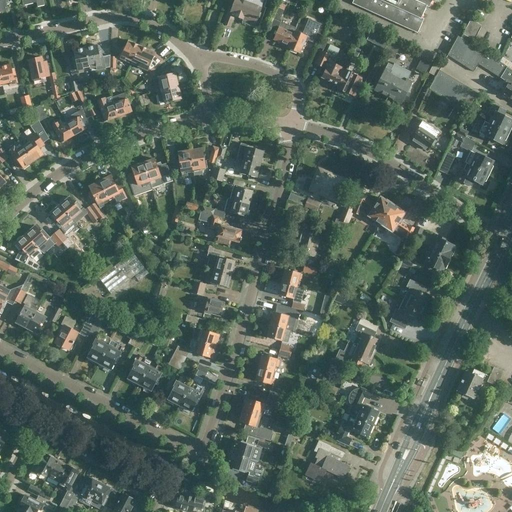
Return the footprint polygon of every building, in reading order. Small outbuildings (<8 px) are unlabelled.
[(234,16),(243,19),(242,22),(254,27),(255,22),(256,23),(258,17),(259,18),(261,13),(260,12),(263,6),(261,6),(263,0),(235,0),(231,10),(229,9),(224,24),(230,27),(234,16)] [(432,0),(353,0),(352,4),(417,33),(423,19),(421,18),(426,7),(429,8),(432,0)] [(270,27),(277,30),(273,40),(288,46),(294,32),(296,28),(281,22),(280,19),(286,6),(280,3),(270,27)] [(301,35),(294,32),(288,46),(287,49),(299,54),(304,41),(307,42),(307,41),(313,43),(313,42),(317,33),(322,35),(326,27),(320,24),(308,19),(303,31),(301,35)] [(481,26),(470,20),(463,35),(473,40),(481,26)] [(452,58),(463,40),(458,36),(447,55),(452,58)] [(463,40),(452,58),(457,62),(469,43),(463,40)] [(123,47),(118,58),(125,61),(126,59),(132,61),(139,46),(128,42),(125,48),(123,47)] [(389,43),(388,42),(382,53),(394,59),(399,48),(400,47),(389,43)] [(469,43),(457,62),(462,65),(474,47),(469,43)] [(330,44),(326,51),(335,56),(339,48),(330,44)] [(97,45),(85,48),(89,66),(96,64),(97,67),(102,66),(100,58),(102,57),(101,52),(98,52),(97,45)] [(138,64),(137,67),(137,68),(147,72),(151,73),(153,71),(164,62),(156,54),(156,53),(150,51),(139,46),(132,61),(138,64)] [(474,47),(462,65),(468,68),(480,50),(474,47)] [(89,66),(85,48),(73,50),(75,58),(68,59),(72,75),(84,72),(83,67),(89,66)] [(350,61),(355,63),(360,52),(355,50),(350,61)] [(480,50),(468,68),(474,72),(478,64),(485,54),(480,50)] [(321,78),(335,84),(338,86),(345,71),(342,69),(343,68),(335,64),(337,59),(320,51),(314,64),(325,69),(321,78)] [(483,67),(490,57),(485,54),(478,64),(483,67)] [(58,90),(54,74),(50,75),(47,63),(43,64),(42,57),(29,60),(33,80),(47,77),(49,76),(52,92),(58,90)] [(487,70),(494,59),(490,57),(483,67),(487,70)] [(429,74),(433,65),(421,58),(415,70),(427,76),(429,74)] [(491,72),(498,62),(494,59),(487,70),(491,72)] [(511,70),(508,68),(498,62),(491,72),(498,77),(507,82),(504,85),(507,87),(503,94),(511,99),(511,70)] [(401,104),(404,106),(410,94),(407,93),(415,77),(410,74),(410,73),(394,64),(393,66),(388,63),(380,79),(377,77),(371,89),(374,90),(401,104)] [(441,68),(433,64),(429,74),(435,77),(441,68)] [(10,65),(0,67),(0,72),(3,84),(9,83),(10,86),(18,84),(15,71),(12,71),(10,65)] [(346,69),(345,71),(338,86),(336,90),(347,95),(347,94),(354,97),(363,78),(356,75),(357,75),(346,69)] [(144,79),(148,84),(157,76),(153,71),(151,73),(144,79)] [(434,92),(444,74),(439,71),(435,77),(436,77),(429,89),(434,92)] [(158,78),(161,91),(178,86),(175,73),(171,74),(170,72),(160,74),(161,77),(158,78)] [(438,95),(449,76),(444,74),(434,92),(438,95)] [(443,97),(454,79),(449,76),(438,95),(443,97)] [(448,100),(458,82),(454,79),(443,97),(448,100)] [(77,81),(70,83),(73,94),(80,91),(85,90),(84,84),(78,85),(77,81)] [(452,103),(463,85),(458,82),(448,100),(452,103)] [(457,106),(468,88),(463,85),(452,103),(457,106)] [(178,86),(161,91),(157,92),(158,95),(157,95),(159,103),(163,102),(164,103),(174,101),(174,102),(179,101),(179,99),(182,99),(178,86)] [(462,109),(473,91),(468,88),(457,106),(462,109)] [(86,104),(80,91),(79,92),(79,91),(78,92),(73,94),(68,95),(72,103),(76,102),(79,107),(81,106),(82,108),(86,106),(85,104),(86,104)] [(473,91),(462,109),(468,112),(479,94),(473,91)] [(137,98),(140,105),(143,104),(141,99),(145,97),(144,95),(141,96),(137,98)] [(32,110),(29,96),(20,98),(23,112),(32,110)] [(104,122),(119,117),(113,102),(107,105),(105,98),(96,101),(104,122)] [(127,99),(120,102),(119,100),(113,102),(119,117),(132,112),(127,99)] [(493,118),(490,124),(509,134),(511,127),(511,118),(505,115),(507,111),(493,104),(490,110),(487,116),(493,118)] [(47,118),(40,106),(32,110),(39,123),(47,118)] [(448,117),(456,122),(462,112),(455,107),(448,117)] [(65,119),(67,123),(74,135),(86,129),(83,124),(88,121),(81,110),(65,119)] [(74,135),(67,123),(61,127),(59,122),(52,126),(54,129),(62,142),(74,135)] [(411,140),(427,151),(439,132),(424,122),(418,130),(411,140)] [(482,127),(479,133),(502,144),(507,147),(510,141),(506,140),(509,134),(490,124),(484,122),(482,127)] [(459,128),(456,133),(465,138),(468,132),(459,128)] [(29,143),(23,147),(33,162),(43,155),(39,150),(46,145),(36,132),(25,139),(29,143)] [(456,133),(454,139),(462,143),(460,147),(470,152),(465,163),(470,165),(490,175),(493,167),(491,166),(493,162),(471,151),(475,143),(465,138),(456,133)] [(33,162),(23,147),(18,141),(12,145),(14,147),(10,150),(10,151),(8,152),(10,154),(17,164),(19,162),(24,168),(33,162)] [(240,144),(237,158),(260,164),(263,151),(254,149),(254,147),(240,144)] [(219,149),(216,158),(222,160),(226,148),(220,146),(219,149)] [(216,158),(219,149),(212,147),(207,163),(214,165),(216,158)] [(190,150),(193,172),(194,176),(203,174),(202,169),(205,168),(202,149),(196,149),(196,148),(191,149),(192,150),(190,150)] [(2,149),(0,150),(0,156),(3,161),(8,158),(2,149)] [(193,172),(190,150),(189,150),(188,149),(184,150),(184,151),(178,152),(181,172),(182,172),(182,176),(187,176),(187,173),(193,172)] [(438,171),(446,175),(454,158),(451,156),(452,155),(446,153),(438,171)] [(237,158),(235,166),(239,167),(238,172),(256,177),(260,164),(237,158)] [(144,162),(143,163),(152,188),(173,181),(166,163),(161,165),(161,164),(156,165),(154,159),(149,161),(148,159),(144,161),(144,162)] [(152,189),(152,188),(143,163),(141,163),(141,162),(136,163),(137,165),(132,167),(134,173),(131,175),(135,187),(137,186),(138,187),(139,186),(140,188),(140,187),(142,192),(152,189)] [(463,162),(455,179),(461,183),(468,187),(469,186),(471,187),(474,181),(482,185),(480,188),(485,190),(489,183),(486,182),(490,175),(465,163),(463,162)] [(211,173),(223,176),(225,170),(213,167),(211,173)] [(317,192),(323,195),(332,174),(325,171),(324,172),(319,170),(313,183),(307,180),(302,191),(312,194),(313,192),(316,193),(317,192)] [(223,176),(211,173),(209,179),(222,182),(223,176)] [(332,174),(323,195),(330,198),(330,199),(336,201),(336,203),(345,206),(340,221),(348,224),(352,213),(358,199),(342,192),(347,180),(340,177),(332,174)] [(101,181),(100,181),(112,206),(127,199),(118,182),(115,184),(110,176),(105,179),(105,177),(101,179),(101,181)] [(96,202),(90,206),(100,219),(105,215),(100,208),(104,206),(103,204),(110,201),(100,181),(98,182),(98,181),(94,183),(94,184),(89,187),(91,192),(88,193),(93,202),(95,201),(96,202)] [(233,187),(230,199),(249,204),(252,191),(237,187),(237,188),(233,187)] [(61,204),(59,205),(72,220),(72,219),(76,223),(87,214),(94,224),(100,219),(90,206),(85,209),(84,208),(83,208),(77,201),(75,203),(69,197),(66,199),(65,198),(60,202),(61,204)] [(372,223),(378,227),(393,204),(386,199),(385,201),(380,198),(375,206),(366,200),(359,197),(358,199),(352,213),(354,213),(359,216),(361,211),(374,220),(372,223)] [(249,204),(230,199),(228,199),(225,210),(231,212),(245,216),(249,204)] [(305,206),(317,211),(320,204),(308,199),(305,206)] [(393,204),(378,227),(378,228),(378,229),(378,230),(378,232),(380,233),(381,233),(382,233),(383,233),(384,233),(385,232),(387,229),(402,238),(398,246),(406,250),(412,236),(412,237),(416,229),(408,225),(408,227),(399,221),(404,213),(399,210),(400,209),(393,204)] [(72,219),(59,205),(50,213),(51,214),(50,215),(54,220),(55,219),(62,227),(72,219)] [(175,206),(172,217),(179,219),(182,208),(175,206)] [(203,206),(201,213),(213,216),(215,210),(203,206)] [(147,213),(140,216),(146,228),(152,225),(147,213)] [(201,213),(199,220),(209,223),(207,228),(218,231),(215,242),(229,246),(231,240),(239,242),(239,241),(241,241),(242,237),(240,236),(242,230),(220,224),(217,224),(219,218),(213,216),(201,213)] [(140,216),(134,219),(139,231),(146,228),(140,216)] [(298,222),(294,234),(296,236),(299,237),(295,252),(311,256),(315,257),(317,249),(321,236),(310,233),(312,225),(298,222)] [(35,226),(26,234),(40,250),(45,245),(46,247),(53,240),(58,246),(63,243),(55,234),(50,237),(49,238),(43,231),(40,233),(35,226)] [(417,227),(416,229),(412,237),(418,239),(423,229),(417,227)] [(59,230),(55,234),(63,243),(67,239),(59,230)] [(40,250),(26,234),(17,242),(18,243),(16,245),(21,250),(22,249),(23,250),(21,253),(19,252),(15,259),(36,271),(39,266),(33,259),(41,252),(40,250)] [(433,244),(430,251),(449,260),(453,251),(451,250),(453,247),(446,243),(447,241),(435,236),(431,243),(433,244)] [(207,268),(209,268),(231,274),(231,273),(233,273),(235,268),(233,267),(235,261),(219,257),(219,254),(213,253),(215,247),(203,244),(202,250),(209,252),(207,258),(209,258),(207,268)] [(449,260),(430,251),(427,257),(425,256),(422,263),(434,269),(434,267),(442,271),(443,268),(445,269),(449,260)] [(148,274),(132,253),(98,279),(110,294),(134,276),(138,281),(148,274)] [(399,262),(409,267),(412,260),(402,256),(399,262)] [(0,267),(7,271),(9,266),(0,261),(0,267)] [(303,272),(315,275),(317,269),(305,265),(303,272)] [(231,274),(209,268),(206,281),(212,283),(211,284),(217,286),(218,284),(228,287),(231,274)] [(286,270),(282,282),(298,287),(300,281),(301,281),(303,277),(303,275),(286,270)] [(23,286),(22,286),(15,300),(20,303),(25,292),(29,285),(27,284),(31,277),(28,275),(23,286)] [(403,300),(424,309),(430,298),(424,295),(427,288),(409,279),(406,287),(408,288),(403,300)] [(192,288),(205,291),(207,284),(194,280),(192,288)] [(282,282),(279,294),(293,298),(292,302),(293,302),(294,302),(300,304),(304,288),(298,287),(282,282)] [(11,291),(0,285),(0,309),(2,307),(4,308),(7,302),(12,305),(15,300),(22,286),(11,291)] [(205,291),(192,288),(191,293),(197,294),(196,297),(198,297),(200,298),(197,310),(205,312),(204,314),(210,315),(211,314),(220,316),(224,302),(208,298),(203,297),(205,291)] [(324,294),(322,309),(328,310),(330,295),(324,294)] [(16,323),(26,328),(35,312),(37,307),(31,304),(34,298),(28,295),(23,305),(25,306),(23,310),(20,308),(17,314),(20,316),(16,323)] [(424,309),(403,300),(398,311),(396,309),(389,323),(405,330),(408,323),(410,324),(413,318),(419,321),(424,309)] [(293,302),(292,308),(303,311),(305,305),(300,304),(294,302),(293,302)] [(290,314),(301,317),(303,311),(292,308),(290,314)] [(55,309),(50,319),(54,322),(60,311),(55,309)] [(100,312),(95,309),(88,322),(86,321),(80,334),(87,338),(88,334),(100,312)] [(35,312),(26,328),(37,334),(38,333),(40,335),(43,328),(41,327),(46,317),(35,312)] [(100,312),(88,334),(94,337),(106,315),(100,312)] [(274,312),(271,325),(287,329),(289,322),(287,321),(288,319),(289,316),(274,312)] [(185,322),(197,326),(199,320),(187,316),(185,322)] [(71,330),(75,322),(66,317),(55,337),(58,338),(55,343),(68,350),(77,333),(71,330)] [(358,331),(352,343),(374,353),(379,340),(373,338),(378,326),(360,318),(355,330),(358,331)] [(287,329),(271,325),(268,337),(282,341),(282,340),(284,341),(285,335),(289,336),(291,331),(287,329)] [(197,334),(195,341),(215,346),(218,335),(199,329),(198,334),(197,334)] [(128,343),(134,346),(141,333),(135,330),(128,343)] [(134,346),(140,349),(147,336),(141,333),(134,346)] [(88,358),(99,364),(108,346),(111,341),(110,341),(111,339),(105,336),(104,338),(99,335),(97,341),(96,340),(90,350),(91,351),(88,358)] [(108,346),(99,364),(110,370),(114,362),(115,363),(120,353),(119,352),(122,347),(117,344),(111,341),(108,346)] [(215,346),(195,341),(192,352),(211,358),(215,346)] [(339,350),(335,359),(348,365),(349,364),(360,369),(362,362),(368,365),(374,353),(352,343),(348,341),(343,352),(339,350)] [(281,344),(280,350),(291,353),(292,347),(281,344)] [(177,346),(174,351),(186,357),(189,352),(177,346)] [(278,356),(289,359),(291,353),(280,350),(278,356)] [(174,351),(167,364),(173,367),(180,354),(174,351)] [(180,354),(173,367),(179,370),(186,357),(180,354)] [(134,382),(139,385),(148,367),(142,364),(145,359),(140,356),(137,361),(136,361),(131,371),(132,371),(128,379),(129,379),(128,381),(133,384),(134,382)] [(263,356),(259,368),(276,372),(281,374),(281,371),(279,366),(278,366),(279,363),(280,360),(263,356)] [(196,369),(205,374),(208,369),(199,364),(196,369)] [(148,367),(139,385),(144,387),(143,389),(149,392),(150,390),(151,391),(154,383),(155,384),(161,374),(160,373),(162,368),(157,365),(154,370),(148,367)] [(276,372),(259,368),(256,380),(273,385),(275,378),(274,378),(276,372)] [(490,377),(488,381),(497,386),(499,380),(503,372),(494,368),(490,377)] [(456,391),(463,394),(461,398),(467,401),(469,397),(473,399),(485,375),(474,370),(472,374),(465,371),(456,391)] [(175,403),(179,406),(188,388),(182,385),(185,380),(180,377),(177,382),(176,382),(171,392),(172,392),(168,400),(169,400),(168,402),(173,405),(175,403)] [(188,388),(179,406),(184,408),(184,410),(189,413),(190,412),(191,412),(195,404),(195,405),(201,394),(200,394),(203,389),(197,386),(195,391),(188,388)] [(352,407),(349,414),(372,425),(378,412),(360,404),(363,397),(369,399),(372,393),(361,388),(360,389),(359,389),(357,389),(357,390),(355,390),(354,391),(352,392),(351,393),(351,394),(350,395),(350,396),(349,397),(349,399),(349,400),(349,401),(349,403),(350,404),(350,405),(351,406),(352,407)] [(269,396),(280,399),(292,403),(294,397),(271,390),(269,396)] [(280,399),(269,396),(267,401),(278,404),(280,399)] [(244,403),(242,410),(263,416),(265,410),(264,410),(266,405),(267,401),(260,399),(258,402),(247,399),(245,404),(244,403)] [(263,416),(242,410),(240,416),(241,416),(239,421),(247,424),(244,432),(256,436),(256,437),(266,440),(270,441),(272,441),(274,434),(273,433),(274,429),(267,427),(270,418),(263,416)] [(340,425),(336,433),(340,435),(337,440),(349,445),(351,439),(346,437),(349,429),(367,437),(372,425),(349,414),(346,421),(343,427),(340,425)] [(0,450),(1,448),(2,449),(6,442),(5,441),(8,435),(6,434),(6,433),(0,429),(0,450)] [(233,445),(231,453),(250,459),(258,461),(261,449),(264,450),(265,448),(267,448),(269,449),(271,443),(269,443),(259,439),(256,447),(252,446),(253,445),(241,442),(241,443),(236,441),(235,446),(233,445)] [(316,446),(320,448),(315,458),(318,459),(315,464),(313,463),(308,473),(322,480),(324,475),(333,479),(335,475),(344,479),(347,472),(349,473),(351,469),(349,468),(350,466),(341,462),(346,452),(320,440),(316,446)] [(250,459),(231,453),(228,460),(230,461),(228,466),(233,467),(233,468),(238,470),(237,472),(242,474),(243,472),(244,472),(244,471),(249,472),(246,480),(249,481),(247,487),(256,490),(258,484),(260,478),(252,476),(254,469),(251,468),(251,467),(248,466),(250,459)] [(41,473),(47,476),(56,460),(53,458),(53,456),(49,455),(48,455),(45,454),(38,466),(35,465),(31,471),(35,473),(39,476),(41,473)] [(47,476),(58,482),(67,466),(62,463),(62,462),(58,460),(57,461),(56,460),(47,476)] [(65,510),(75,491),(77,486),(72,483),(79,471),(76,470),(76,468),(72,466),(70,467),(67,465),(67,466),(58,482),(66,486),(64,488),(68,490),(59,507),(65,510)] [(92,500),(101,483),(97,481),(97,479),(93,477),(92,478),(91,478),(85,488),(84,488),(82,493),(81,495),(82,496),(78,501),(89,507),(92,500)] [(106,486),(101,483),(92,500),(104,506),(105,505),(106,505),(108,500),(107,499),(113,489),(111,488),(112,487),(107,484),(106,486)] [(28,491),(38,496),(40,490),(30,485),(28,491)] [(75,491),(65,510),(69,511),(71,511),(78,501),(81,495),(75,491)] [(129,511),(132,507),(131,506),(134,500),(132,499),(132,498),(126,494),(125,495),(123,494),(114,511),(129,511)] [(175,500),(174,503),(176,505),(175,508),(189,511),(192,511),(194,507),(201,509),(204,497),(196,494),(195,498),(184,495),(183,497),(178,496),(178,499),(175,500)] [(21,504),(19,507),(29,511),(36,511),(38,510),(41,511),(42,510),(44,511),(47,507),(54,511),(57,505),(49,501),(45,499),(38,496),(35,501),(25,496),(23,499),(22,499),(20,502),(21,504)]
